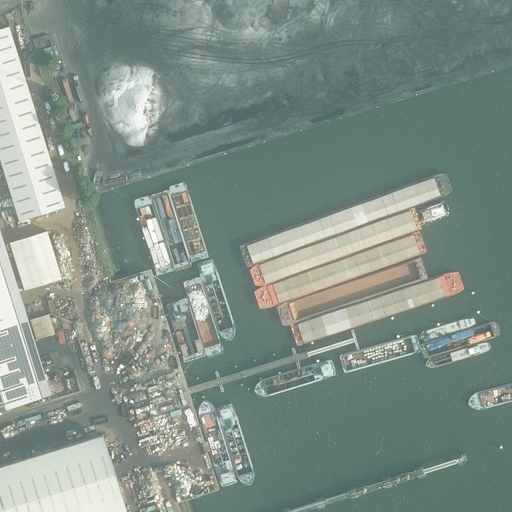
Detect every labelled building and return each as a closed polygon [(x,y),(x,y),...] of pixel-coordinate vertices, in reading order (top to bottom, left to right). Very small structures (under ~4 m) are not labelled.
[(8,26),(0,29),(0,159),(19,222),(65,208),(8,26)] [(48,35),(32,39),(35,50),(51,45),(48,35)] [(62,279),(47,231),(9,242),(24,291),(62,279)] [(0,411),(43,398),(0,260),(0,411)] [(37,339),(55,334),(49,314),(31,320),(37,339)] [(0,465),(0,511),(123,511),(127,511),(103,434),(0,465)]
